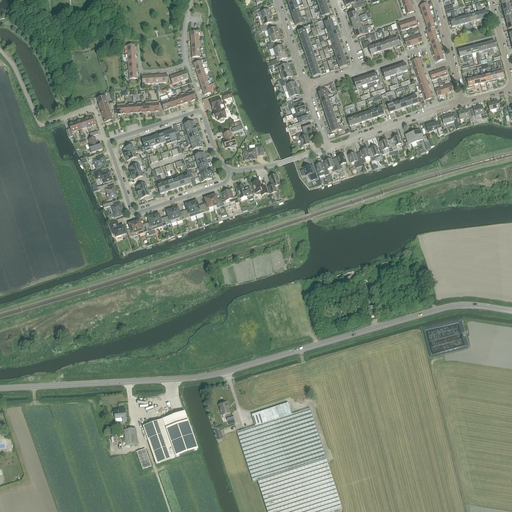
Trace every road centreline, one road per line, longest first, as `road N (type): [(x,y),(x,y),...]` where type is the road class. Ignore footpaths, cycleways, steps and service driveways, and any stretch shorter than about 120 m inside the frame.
road 1 (tertiary): [(0,388),(195,378),(458,306),(511,311)]
road 2 (residential): [(109,144),(133,212),(223,183),(231,170)]
road 3 (residential): [(462,101),(327,148)]
road 4 (track): [(127,381),(169,511)]
